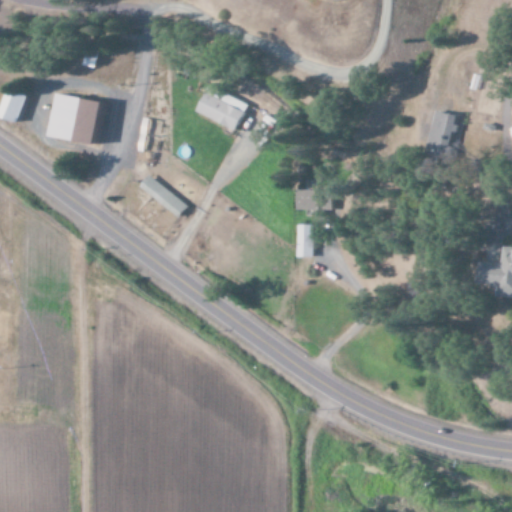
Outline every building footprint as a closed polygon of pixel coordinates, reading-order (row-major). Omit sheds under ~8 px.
[(238,131),(250,105),(210,87),(198,112),(238,131)] [(1,117),(21,124),(31,97),(11,90),(1,117)] [(52,137),(101,145),(108,102),(58,94),(52,137)] [(466,117),(438,111),(428,157),(456,163),(466,117)] [(141,189),(182,218),(191,205),(150,176),(141,189)] [(301,212),(335,213),(336,191),(301,190),(301,212)] [(315,258),(316,226),(300,226),(299,258),(315,258)] [(488,262),(486,285),(507,287),(506,295),(511,295),(511,249),(509,249),(508,264),(488,262)]
